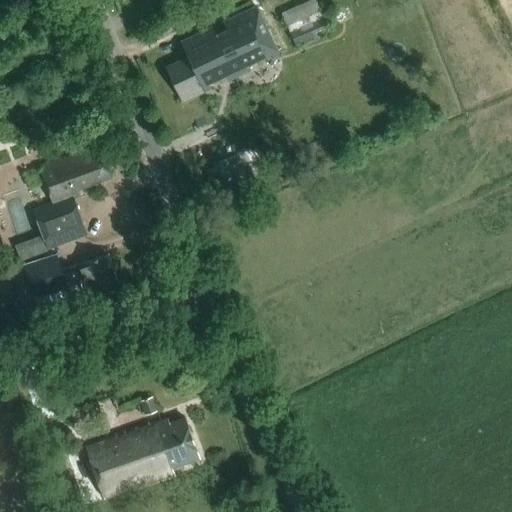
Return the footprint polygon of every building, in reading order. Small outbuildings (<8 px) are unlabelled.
[(297,47),(330,33),(315,0),(311,0),(281,13),(297,47)] [(213,27),(181,42),(188,57),(166,68),(183,103),(211,89),(209,83),(226,74),(229,82),(251,71),(248,65),(273,53),(276,58),(281,56),(278,51),(280,50),(257,5),(224,21),(228,28),(216,34),(213,27)] [(220,154),(213,158),(222,178),(258,162),(242,127),(214,140),(220,154)] [(79,145),(75,134),(65,138),(69,149),(79,145)] [(39,235),(43,247),(82,233),(70,201),(81,197),(78,190),(112,178),(100,145),(41,167),(53,200),(29,208),(39,235)] [(25,266),(27,272),(35,300),(83,284),(86,295),(117,285),(108,256),(80,265),(80,266),(62,271),(57,256),(25,266)] [(157,412),(152,398),(140,402),(145,416),(157,412)] [(105,429),(95,401),(71,410),(81,437),(105,429)] [(171,468),(199,458),(184,418),(170,424),(168,419),(150,425),(149,422),(84,446),(104,501),(174,475),(171,468)]
